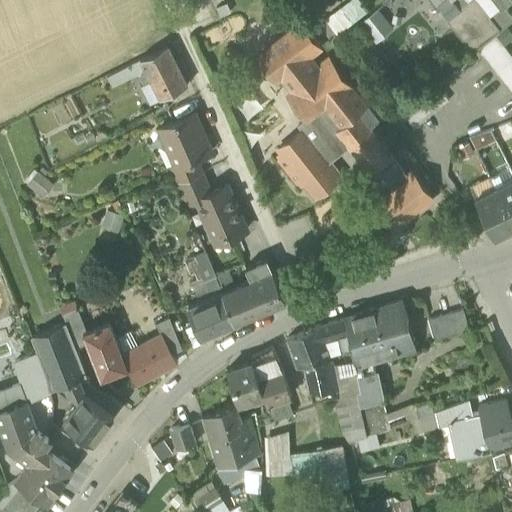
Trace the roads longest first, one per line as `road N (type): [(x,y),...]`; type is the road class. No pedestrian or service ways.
road 1 (residential): [(306,313),(173,16)]
road 2 (residential): [(77,511),(148,410),(211,359),(306,313)]
road 3 (residential): [(306,313),(471,263)]
